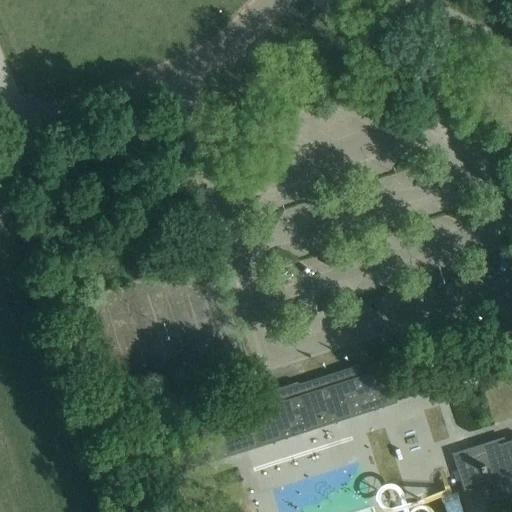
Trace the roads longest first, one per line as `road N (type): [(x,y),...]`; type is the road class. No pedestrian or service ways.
road 1 (unclassified): [(0,210),(11,176),(50,128),(197,65),(243,37),(271,0)]
road 2 (unclassified): [(511,59),(399,0)]
